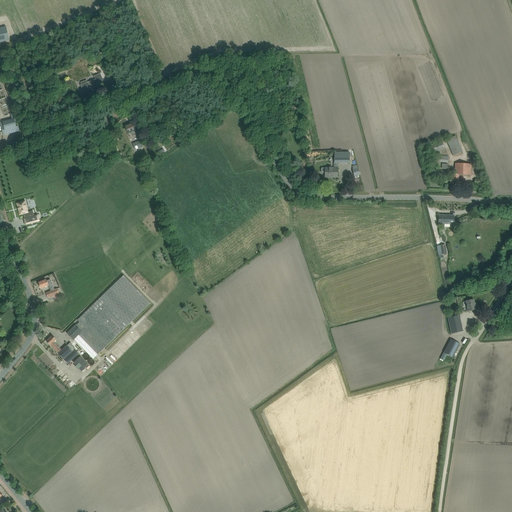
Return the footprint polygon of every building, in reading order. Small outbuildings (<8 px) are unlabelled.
[(0,42),(10,40),(6,26),(0,28),(0,42)] [(104,83),(103,79),(101,73),(94,76),(95,80),(88,82),(81,84),(80,83),(77,85),(81,94),(84,92),(84,93),(91,90),(91,89),(91,88),(95,86),(95,87),(104,83)] [(0,127),(1,127),(3,135),(20,131),(18,126),(17,126),(16,124),(19,123),(16,112),(12,113),(10,110),(13,109),(0,76),(0,105),(5,116),(9,114),(10,120),(0,122),(0,127)] [(125,126),(128,134),(131,132),(132,136),(137,134),(133,123),(125,126)] [(454,156),(462,152),(456,136),(447,140),(454,156)] [(133,144),(136,150),(143,146),(140,141),(133,144)] [(431,145),(434,153),(445,150),(443,141),(431,145)] [(349,152),(335,152),(335,163),(334,163),(337,163),(349,163),(349,152)] [(337,163),(334,163),(335,163),(334,163),(334,168),(325,168),(322,168),(321,169),(321,172),(322,173),(325,173),(325,176),(332,176),(332,177),(337,177),(337,168),(337,163)] [(471,175),(471,164),(455,163),(455,174),(454,174),(453,178),(450,178),(450,184),(458,184),(459,174),(471,175)] [(34,216),(33,211),(28,212),(25,201),(17,203),(20,215),(23,214),(25,218),(24,219),(25,225),(36,222),(34,216)] [(454,220),(454,217),(450,217),(450,215),(439,215),(438,224),(454,224),(454,220)] [(439,255),(447,254),(445,244),(437,246),(439,255)] [(74,339),(93,359),(150,303),(123,275),(78,320),(80,322),(76,325),(82,331),(74,339)] [(59,294),(62,293),(60,288),(57,288),(54,289),(50,279),(47,281),(46,279),(39,282),(41,288),(48,285),(51,291),(46,293),(48,298),(53,296),(55,299),(60,296),(59,294)] [(474,299),(466,301),(468,311),(477,309),(476,306),(475,306),(474,299)] [(459,315),(447,318),(451,334),(463,331),(459,315)] [(82,331),(76,325),(67,334),(73,340),(74,339),(82,331)] [(62,350),(54,342),(56,340),(52,335),(46,341),(51,345),(59,353),(62,350)] [(460,344),(451,339),(444,352),(453,357),(460,344)] [(75,354),(67,346),(62,350),(59,353),(58,354),(68,364),(83,350),(75,341),(71,344),(78,352),(75,354)] [(91,368),(80,356),(74,362),(82,372),(84,374),(91,368)] [(68,375),(61,368),(58,372),(65,378),(68,375)] [(74,378),(69,382),(73,387),(78,383),(74,378)]
